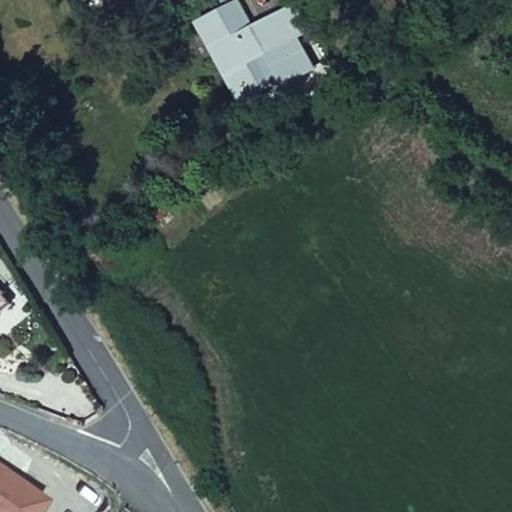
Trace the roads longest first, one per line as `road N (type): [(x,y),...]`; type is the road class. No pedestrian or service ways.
road 1 (unclassified): [(120,464),(128,442),(121,400),(0,206)]
road 2 (residential): [(0,412),(120,464)]
